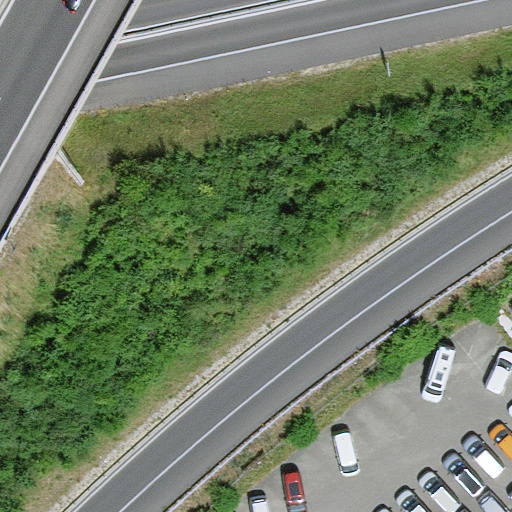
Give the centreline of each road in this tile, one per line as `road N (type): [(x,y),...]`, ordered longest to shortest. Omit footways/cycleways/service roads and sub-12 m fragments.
road 1 (motorway): [(96,511),(312,328),(511,193)]
road 2 (motorway): [(0,85),(405,0)]
road 3 (motorway): [(196,0),(0,40)]
